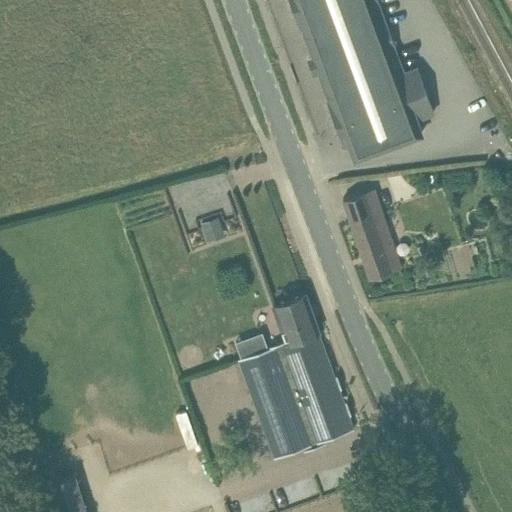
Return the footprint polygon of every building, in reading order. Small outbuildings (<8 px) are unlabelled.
[(291,0),(302,28),(304,27),(314,55),(312,56),(318,72),(320,71),(330,99),(328,100),(344,144),(349,142),(355,157),(423,132),(418,118),(435,112),(417,65),(405,69),(379,0),(291,0)] [(470,169),(443,172),(445,192),(472,189),(470,169)] [(343,198),(370,277),(392,269),(401,266),(374,187),(365,190),(343,198)] [(202,239),(220,234),(215,215),(197,220),(202,239)] [(262,331),(236,341),(242,357),(236,359),(274,456),(314,442),(335,434),(354,428),(318,330),(319,329),(306,292),(287,299),(274,304),(287,340),(278,343),(269,347),(262,331)] [(83,511),(71,472),(32,484),(41,511),(83,511)]
